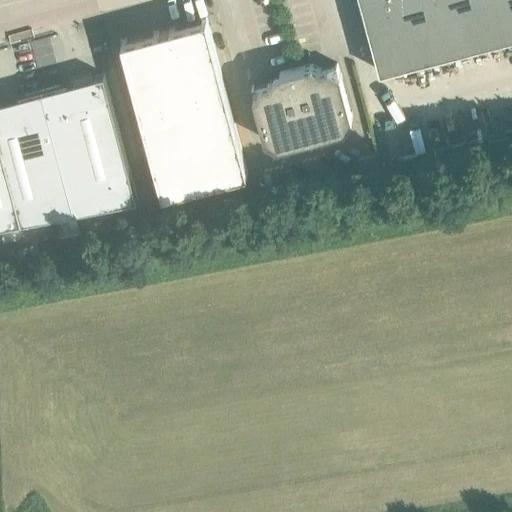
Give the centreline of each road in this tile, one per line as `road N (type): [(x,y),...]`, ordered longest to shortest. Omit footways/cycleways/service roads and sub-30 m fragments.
road 1 (unknown): [(350,0),(367,69),(390,107),(511,93)]
road 2 (unknown): [(222,0),(269,166)]
